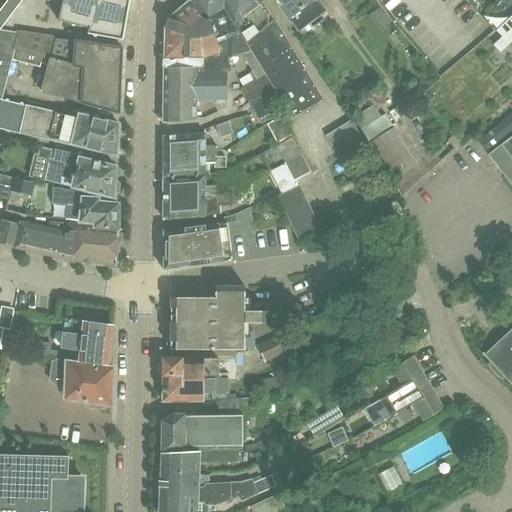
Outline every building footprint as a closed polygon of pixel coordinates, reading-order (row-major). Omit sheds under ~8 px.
[(62,0),(58,21),(89,28),(88,33),(122,39),(129,0),(62,0)] [(267,90),(284,122),(324,99),(278,23),(261,0),(187,0),(188,1),(205,22),(227,14),(247,52),(260,77),(267,90)] [(274,0),(298,31),(326,9),(319,0),(274,0)] [(164,26),(162,120),(185,120),(185,118),(198,117),(198,100),(227,100),(228,70),(208,71),(208,57),(224,51),(227,59),(247,52),(227,14),(205,22),(188,1),(168,18),(164,26)] [(40,91),(120,112),(122,47),(19,29),(18,31),(0,28),(0,98),(3,99),(13,59),(39,66),(42,62),(48,64),(40,91)] [(257,79),(241,88),(247,99),(267,90),(260,77),(257,79)] [(247,99),(261,123),(279,114),(267,90),(247,99)] [(0,126),(117,154),(119,124),(80,114),(80,116),(3,99),(0,98),(0,126)] [(487,151),(511,130),(511,111),(478,140),(487,151)] [(281,116),(267,123),(278,143),(290,133),(284,122),(281,116)] [(339,157),(366,141),(353,119),(325,135),(339,157)] [(394,127),(371,141),(395,178),(418,163),(394,127)] [(205,133),(163,135),(163,156),(217,156),(217,144),(205,145),(205,133)] [(284,161),(301,152),(291,135),(268,149),(275,163),(283,159),(284,161)] [(511,135),(488,154),(511,185),(511,135)] [(114,196),(114,193),(118,191),(119,183),(115,180),(116,165),(86,158),(86,156),(56,149),(54,158),(50,157),(45,180),(114,196)] [(286,183),(288,186),(288,187),(298,182),(297,179),(309,173),(301,152),(284,161),(293,180),(286,183)] [(217,156),(163,156),(163,177),(205,174),(210,174),(210,163),(214,163),(215,167),(226,167),(226,155),(217,156)] [(0,173),(0,182),(10,185),(13,176),(0,173)] [(163,177),(163,196),(221,193),(221,184),(206,185),(205,174),(163,177)] [(0,198),(7,200),(4,211),(28,217),(36,182),(13,176),(10,185),(0,182),(0,198)] [(304,193),(299,182),(277,195),(282,205),(304,193)] [(52,203),(57,203),(67,203),(66,219),(80,221),(80,220),(94,222),(94,226),(118,228),(119,203),(96,200),(96,197),(81,196),(82,193),(57,187),(53,186),(52,203)] [(163,197),(163,218),(221,213),(220,205),(233,204),(232,192),(221,193),(163,197)] [(305,194),(282,205),(287,216),(310,204),(305,194)] [(316,217),(310,204),(287,216),(293,228),(316,217)] [(316,217),(293,228),(299,240),(322,229),(316,217)] [(50,220),(48,227),(21,220),(20,223),(2,218),(0,226),(0,242),(15,247),(68,259),(117,264),(118,228),(94,226),(94,222),(80,220),(80,221),(80,223),(70,223),(50,220)] [(163,269),(232,260),(227,222),(164,231),(163,269)] [(328,314),(371,290),(365,280),(323,303),(328,314)] [(171,348),(237,349),(245,349),(245,322),(268,322),(268,310),(245,310),(245,286),(216,285),(216,292),(200,292),(200,297),(171,297),(171,348)] [(113,325),(64,318),(63,330),(59,329),(54,332),(54,340),(56,344),(61,345),(61,347),(72,349),(71,359),(78,359),(78,360),(108,363),(113,325)] [(287,330),(257,344),(266,362),(296,348),(287,330)] [(511,330),(487,354),(486,353),(485,354),(491,361),(489,363),(489,362),(488,363),(487,363),(491,369),(495,373),(502,379),(503,378),(503,377),(504,375),(511,382),(511,381),(511,379),(511,330)] [(61,357),(62,349),(51,347),(52,341),(30,339),(28,353),(61,357)] [(392,368),(402,385),(425,374),(414,356),(392,368)] [(227,398),(227,392),(229,392),(229,378),(228,378),(228,373),(219,373),(219,358),(203,359),(203,357),(162,357),(162,359),(158,362),(158,370),(163,374),(163,401),(203,400),(203,393),(213,393),(213,398),(227,398)] [(64,385),(63,397),(88,401),(91,406),(101,407),(105,403),(112,404),(113,367),(78,362),(54,359),(52,361),(50,379),(53,383),(64,385)] [(380,399),(390,416),(434,390),(425,374),(393,392),(383,397),(380,399)] [(386,379),(376,385),(383,397),(393,392),(386,379)] [(412,403),(423,421),(445,408),(435,391),(412,403)] [(324,414),(331,425),(344,418),(337,406),(324,414)] [(239,448),(243,448),(243,412),(173,413),(162,420),(162,451),(239,448)] [(162,451),(161,474),(200,473),(201,462),(239,461),(239,448),(162,451)] [(0,511),(68,511),(78,507),(81,511),(82,511),(68,484),(67,485),(67,484),(67,478),(68,478),(69,455),(0,453),(0,511)] [(378,474),(388,492),(403,484),(393,466),(378,474)] [(160,494),(164,494),(222,493),(253,481),(252,479),(209,482),(209,474),(200,473),(161,474),(160,494)] [(258,492),(253,481),(222,493),(164,494),(160,494),(159,511),(208,511),(209,505),(216,505),(239,496),(240,500),(258,492)] [(252,511),(274,511),(286,507),(279,493),(250,506),(252,511)]
